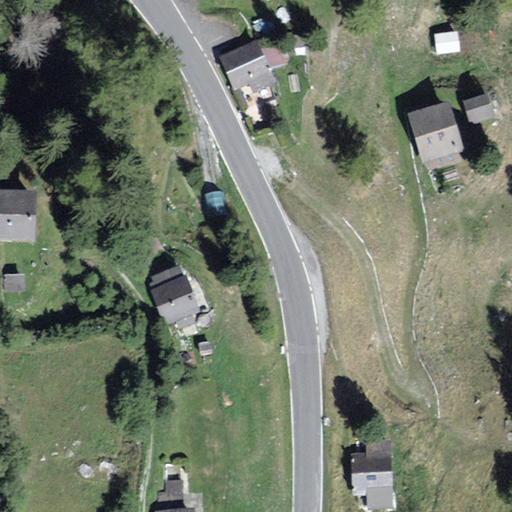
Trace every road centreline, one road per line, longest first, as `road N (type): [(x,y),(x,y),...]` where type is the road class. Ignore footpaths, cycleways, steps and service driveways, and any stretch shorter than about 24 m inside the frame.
road 1 (track): [(404,115),(420,235),(407,304),(418,382),(408,389),(395,379),(368,274),(344,227),(267,163),(244,166)]
road 2 (tertiary): [(307,511),(305,355),(289,273),(208,86),(151,0)]
